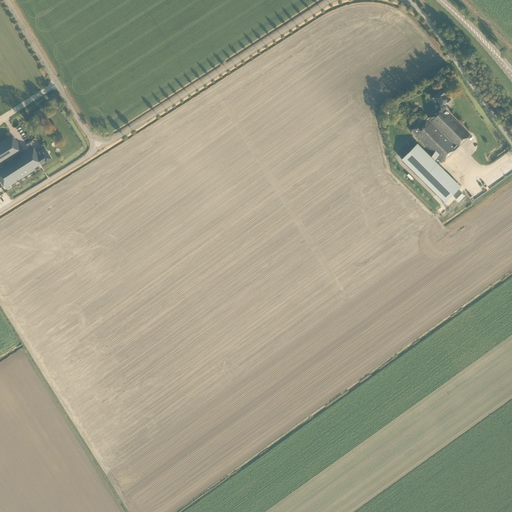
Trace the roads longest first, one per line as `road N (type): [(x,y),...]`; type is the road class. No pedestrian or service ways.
road 1 (unclassified): [(97,150),(332,0)]
road 2 (unclassified): [(511,141),(430,22),(405,0)]
road 3 (unclassified): [(97,150),(6,0)]
